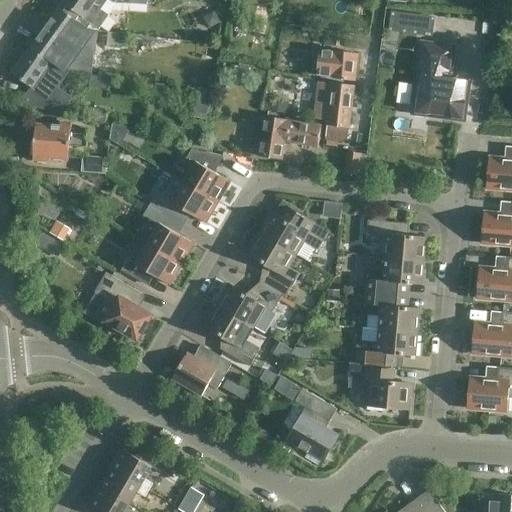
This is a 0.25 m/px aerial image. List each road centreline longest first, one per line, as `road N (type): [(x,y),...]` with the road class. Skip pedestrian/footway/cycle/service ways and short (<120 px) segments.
road 1 (residential): [(433,448),(454,226),(450,209),(424,197),(258,182),(128,394)]
road 2 (residential): [(325,510),(128,394)]
road 3 (residential): [(128,394),(73,362),(0,357)]
road 4 (residential): [(128,394),(59,511)]
road 5 (residential): [(433,448),(388,453),(325,510)]
